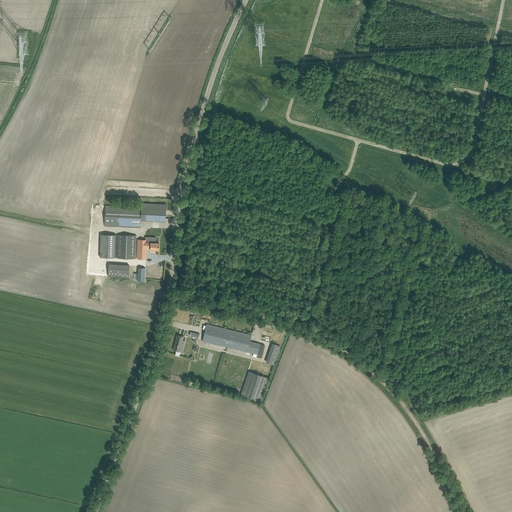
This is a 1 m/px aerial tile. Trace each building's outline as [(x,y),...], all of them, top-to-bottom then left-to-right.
[(105,226),(141,228),(141,207),(106,206),(105,226)] [(117,258),(136,259),(136,235),(117,235),(117,258)] [(138,239),(137,259),(146,259),(146,249),(151,249),(151,250),(159,250),(159,243),(155,243),(155,241),(156,241),(156,237),(146,237),(146,240),(138,239)] [(108,276),(128,278),(129,266),(109,264),(108,276)] [(250,342),(252,335),(206,324),(202,341),(258,354),(257,357),(261,358),(265,345),(250,342)] [(177,335),(173,350),(176,351),(175,355),(179,356),(180,352),(182,344),(184,345),(185,341),(183,340),(184,336),(177,335)] [(272,343),(265,362),(273,364),(280,346),(272,343)] [(241,395),(260,401),(267,377),(248,371),(241,395)]
